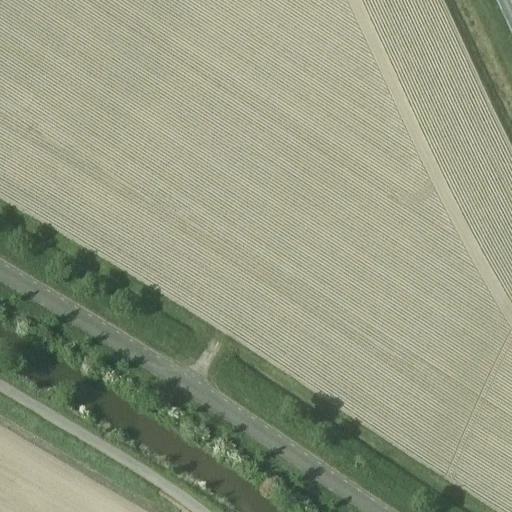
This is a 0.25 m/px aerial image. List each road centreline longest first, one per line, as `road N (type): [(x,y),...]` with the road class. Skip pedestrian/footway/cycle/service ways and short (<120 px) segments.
road 1 (unclassified): [(375,511),(0,272)]
road 2 (unclassified): [(0,387),(199,511)]
